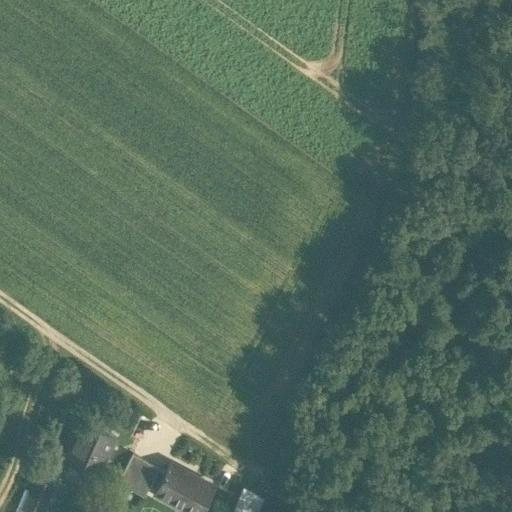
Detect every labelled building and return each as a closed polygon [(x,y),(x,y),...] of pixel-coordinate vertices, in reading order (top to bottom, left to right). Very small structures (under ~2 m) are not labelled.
[(114,432),(81,417),(65,452),(97,467),(114,432)] [(133,448),(118,474),(132,482),(146,455),(133,448)] [(146,455),(132,482),(144,488),(158,461),(146,455)] [(214,480),(169,457),(154,485),(199,508),(214,480)] [(52,479),(36,472),(28,490),(44,497),(52,479)]
